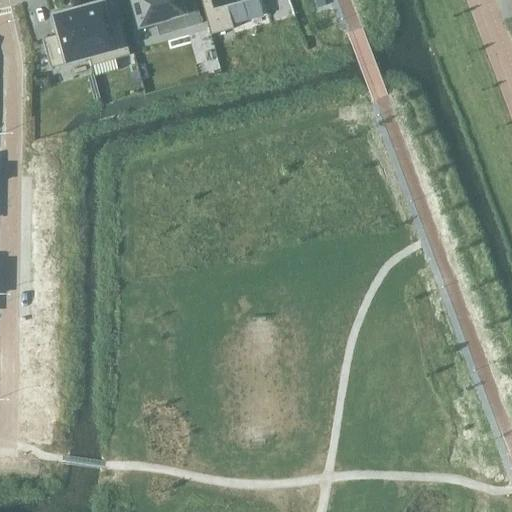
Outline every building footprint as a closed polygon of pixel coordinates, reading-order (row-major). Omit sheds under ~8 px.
[(85,7),(75,10),(88,58),(87,58),(88,62),(112,55),(113,59),(127,55),(120,27),(108,30),(100,3),(97,3),(97,0),(84,4),(85,7)] [(129,0),(137,27),(182,14),(186,28),(201,24),(194,0),(129,0)] [(200,0),(210,35),(233,29),(227,6),(247,0),(200,0)] [(323,0),(314,0),(316,8),(325,6),(323,0)] [(54,36),(40,39),(48,69),(87,58),(88,58),(75,10),(49,17),(54,36)] [(30,86),(30,118),(53,118),(54,86),(30,86)] [(511,141),(495,146),(502,174),(511,171),(511,141)]
